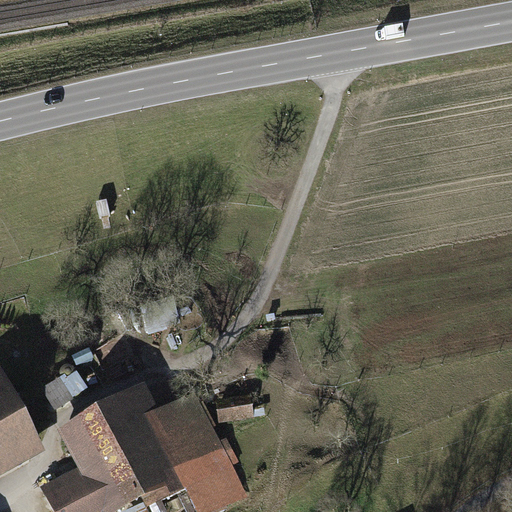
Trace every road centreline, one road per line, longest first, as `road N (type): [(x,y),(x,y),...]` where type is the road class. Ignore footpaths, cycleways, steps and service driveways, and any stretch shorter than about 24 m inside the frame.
road 1 (unclassified): [(354,51),(261,295),(241,324),(221,343),(60,427),(45,466),(0,494)]
road 2 (primary): [(0,120),(354,51)]
road 3 (primary): [(354,51),(511,23)]
